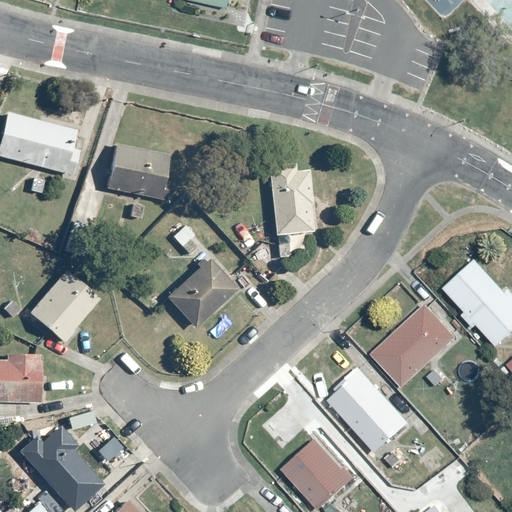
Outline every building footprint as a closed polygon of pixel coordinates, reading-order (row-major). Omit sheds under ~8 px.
[(77,127),(6,110),(0,135),(0,155),(73,173),(79,147),(73,146),(77,127)] [(108,192),(129,196),(125,216),(143,219),(147,199),(161,201),(169,152),(116,143),(108,192)] [(280,233),(284,232),(285,253),(305,252),(304,231),(312,231),(309,168),(270,170),(271,188),(274,233),(280,233)] [(89,222),(72,217),(63,249),(79,254),(89,222)] [(183,217),(168,233),(189,254),(205,238),(183,217)] [(240,286),(209,252),(197,263),(199,266),(167,296),(195,327),(240,286)] [(443,291),(464,311),(460,315),(474,329),(478,325),(499,345),(511,332),(511,290),(477,256),(443,291)] [(100,297),(65,268),(29,311),(63,340),(100,297)] [(403,386),(420,371),(434,387),(447,376),(432,360),(457,337),(425,303),(372,352),(403,386)] [(0,400),(40,402),(42,354),(6,352),(5,358),(0,357),(0,400)] [(327,396),(376,452),(392,469),(405,457),(390,440),(409,423),(360,367),(327,396)] [(92,405),(69,409),(71,426),(94,422),(92,405)] [(50,511),(38,500),(25,511),(74,511),(105,484),(70,447),(76,442),(59,424),(40,441),(34,434),(18,450),(71,508),(66,511),(50,511)] [(123,447),(105,426),(89,439),(107,460),(123,447)] [(353,478),(316,439),(283,469),(320,508),(353,478)] [(141,511),(127,497),(110,511),(141,511)]
